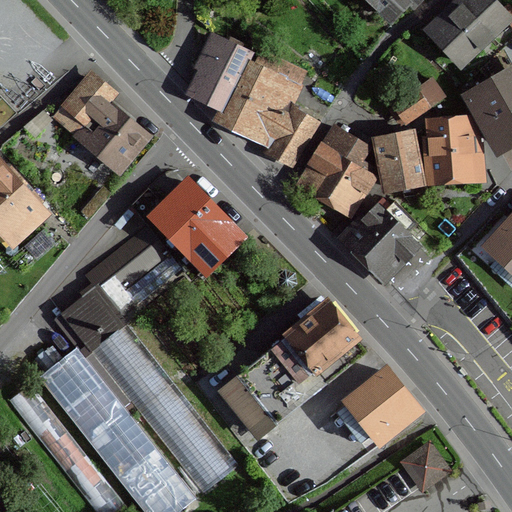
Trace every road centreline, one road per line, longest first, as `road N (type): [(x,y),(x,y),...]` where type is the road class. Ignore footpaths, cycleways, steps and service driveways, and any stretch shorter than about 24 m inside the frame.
road 1 (primary): [(273,207),(449,397),(511,482)]
road 2 (residential): [(194,128),(0,344)]
road 3 (residential): [(441,0),(385,39),(273,207)]
